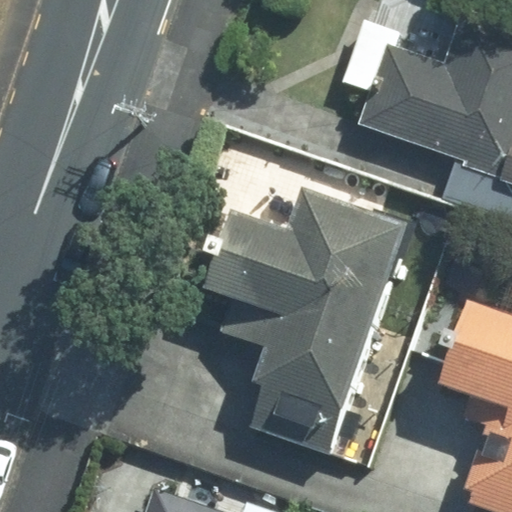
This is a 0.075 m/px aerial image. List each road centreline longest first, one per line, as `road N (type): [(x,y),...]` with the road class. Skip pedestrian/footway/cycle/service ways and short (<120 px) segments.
road 1 (tertiary): [(141,0),(21,259)]
road 2 (tertiary): [(21,259),(80,0)]
